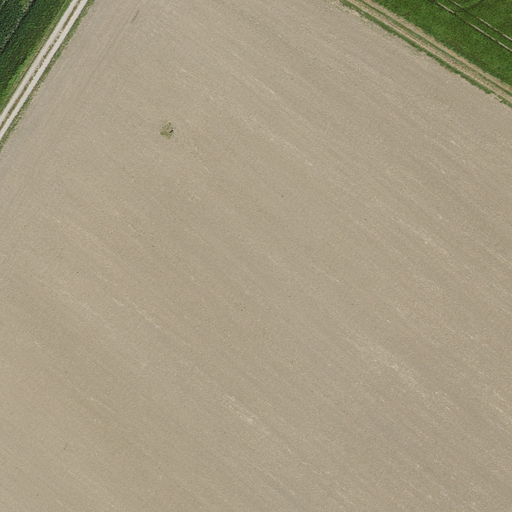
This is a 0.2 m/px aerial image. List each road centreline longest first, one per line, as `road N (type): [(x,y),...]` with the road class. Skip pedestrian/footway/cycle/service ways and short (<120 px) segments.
road 1 (track): [(349,0),(511,99)]
road 2 (track): [(83,0),(0,133)]
